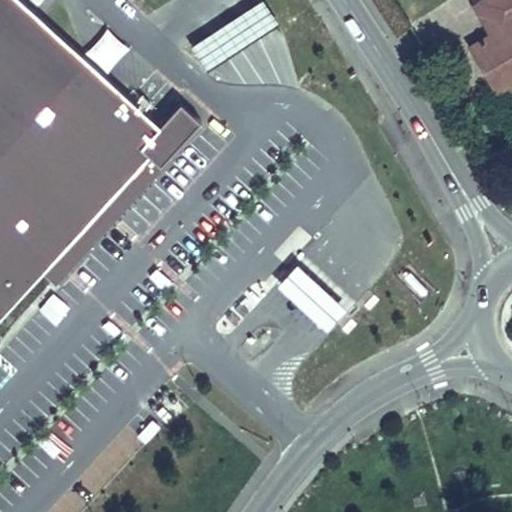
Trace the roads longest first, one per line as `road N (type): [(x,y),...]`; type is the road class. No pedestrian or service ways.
road 1 (residential): [(259,511),(347,410),(403,376),(483,345)]
road 2 (tertiary): [(344,0),(454,179)]
